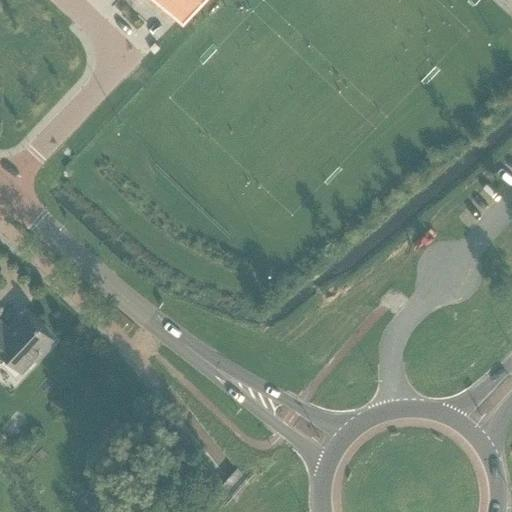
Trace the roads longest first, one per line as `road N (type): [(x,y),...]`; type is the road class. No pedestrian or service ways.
road 1 (tertiary): [(206,363),(5,189)]
road 2 (tertiary): [(350,431),(206,363)]
road 3 (tertiary): [(206,363),(222,384),(328,462)]
